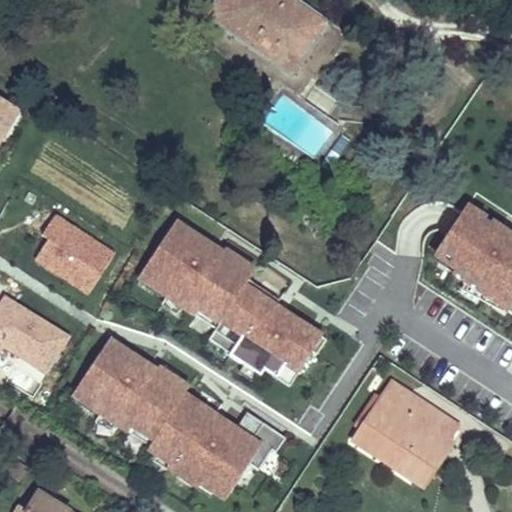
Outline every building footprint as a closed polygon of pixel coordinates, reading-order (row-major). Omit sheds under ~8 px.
[(219,0),(208,16),(290,74),(325,25),(289,0),(282,0),(282,2),(279,0),(219,0)] [(0,150),(19,115),(0,104),(0,150)] [(511,226),(471,199),(457,222),(437,254),(509,310),(511,305),(511,226)] [(56,212),(27,255),(86,294),(115,251),(56,212)] [(167,216),(134,283),(236,333),(226,354),(291,386),(323,324),(243,284),(256,259),(167,216)] [(0,354),(42,380),(70,333),(1,291),(0,293),(0,354)] [(230,493),(265,427),(100,339),(65,404),(230,493)] [(419,400),(390,381),(380,397),(405,415),(410,405),(419,400)] [(458,428),(419,400),(410,405),(405,415),(380,397),(351,441),(372,455),(377,447),(400,462),(394,470),(412,481),(423,464),(435,473),(443,461),(438,446),(433,443),(439,435),(449,441),(458,428)] [(455,444),(449,441),(439,435),(433,443),(438,446),(443,461),(455,444)] [(400,462),(377,447),(372,455),(394,470),(400,462)] [(435,473),(423,464),(412,481),(424,489),(435,473)] [(64,511),(37,495),(26,511),(21,511),(18,510),(16,511),(64,511)]
